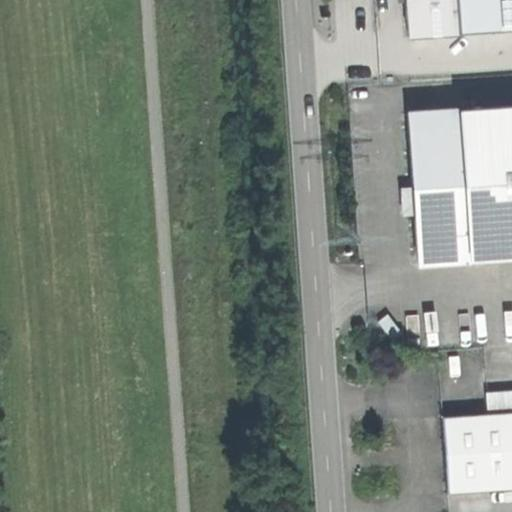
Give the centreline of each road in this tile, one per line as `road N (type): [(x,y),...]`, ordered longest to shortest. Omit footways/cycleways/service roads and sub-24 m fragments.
road 1 (track): [(146,0),(181,511)]
road 2 (tertiary): [(334,511),(302,0)]
